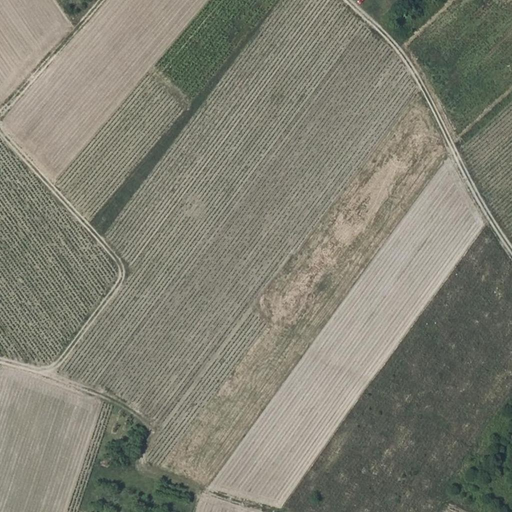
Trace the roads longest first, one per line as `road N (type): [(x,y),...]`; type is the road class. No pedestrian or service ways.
road 1 (track): [(0,360),(50,371),(121,273),(121,261),(0,121)]
road 2 (track): [(345,0),(403,50),(511,246)]
road 3 (track): [(0,103),(101,0)]
